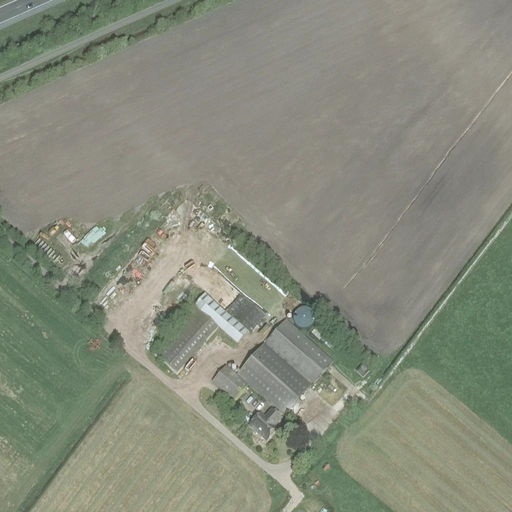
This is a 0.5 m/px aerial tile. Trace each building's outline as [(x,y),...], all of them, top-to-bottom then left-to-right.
[(153,354),(177,376),(218,329),(194,308),(153,354)] [(314,325),(314,321),(314,317),(311,313),(308,311),(304,310),(300,311),(296,313),(294,317),(293,321),(294,325),(296,328),(300,331),(304,331),(308,331),(311,328),(314,325)] [(236,376),(226,367),(212,382),(234,402),(248,386),(276,410),(274,413),(271,411),(264,419),(260,414),(249,427),(266,442),(277,430),(274,427),(281,419),(278,417),(280,414),(284,418),(311,387),(333,363),(285,321),(236,376)] [(362,365),(356,372),(363,378),(369,371),(362,365)] [(334,478),(323,496),(335,504),(347,485),(334,478)]
